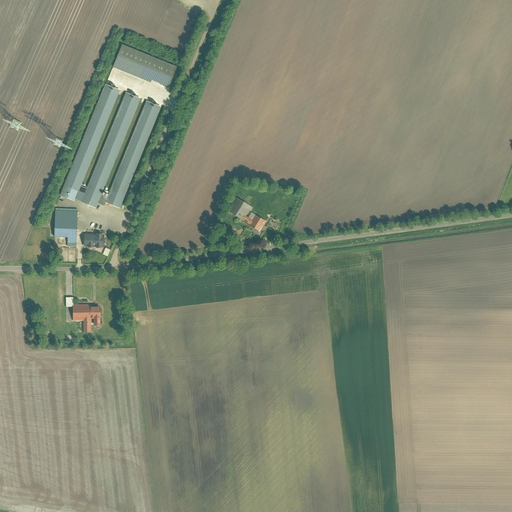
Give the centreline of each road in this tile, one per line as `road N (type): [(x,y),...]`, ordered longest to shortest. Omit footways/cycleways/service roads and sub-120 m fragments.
road 1 (unclassified): [(511,215),(109,267),(0,263)]
road 2 (track): [(109,267),(218,0)]
